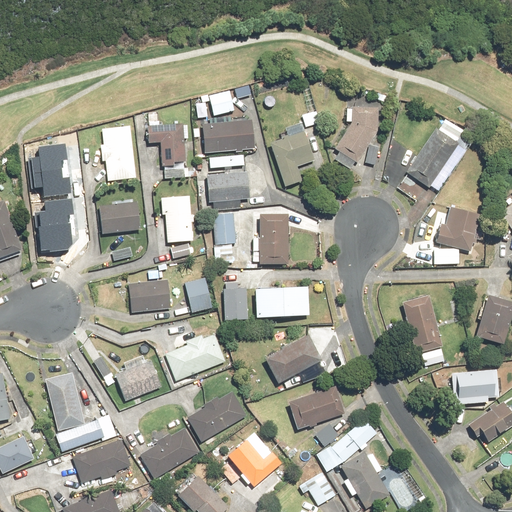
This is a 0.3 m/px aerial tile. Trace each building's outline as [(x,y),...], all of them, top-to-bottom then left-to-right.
[(229,88),(206,95),(212,117),(235,110),(229,88)] [(357,163),(379,131),(380,107),(353,107),(353,124),(336,149),(357,163)] [(252,120),(203,124),(205,153),(255,149),(252,120)] [(189,123),(148,125),(149,143),(162,142),(164,179),(195,177),(194,167),(188,168),(186,140),(190,140),(189,123)] [(137,178),(132,126),(103,129),(105,144),(101,144),(103,162),(107,161),(109,181),(137,178)] [(460,145),(437,129),(407,173),(430,188),(460,145)] [(306,131),(272,143),(287,186),(304,180),(299,166),(317,160),(306,131)] [(39,158),(31,159),(32,174),(62,171),(61,164),(70,163),(68,146),(38,149),(39,158)] [(243,155),(207,157),(207,169),(244,167),(243,155)] [(32,174),(34,189),(42,188),(43,197),(73,194),(71,177),(62,178),(62,171),(32,174)] [(248,172),(208,176),(210,203),(250,199),(248,172)] [(38,189),(30,190),(31,204),(39,203),(38,189)] [(191,196),(162,198),(164,215),(166,215),(168,243),(194,241),(191,196)] [(36,210),(40,252),(69,249),(73,244),(70,218),(75,217),(73,198),(44,201),(44,209),(36,210)] [(0,258),(24,250),(6,200),(0,201),(0,258)] [(138,201),(100,206),(104,234),(142,230),(138,201)] [(511,204),(501,213),(511,228),(511,204)] [(472,251),(480,215),(451,208),(447,225),(442,223),(437,243),(472,251)] [(233,213),(211,214),(213,247),(231,246),(235,246),(233,213)] [(289,264),(289,214),(260,214),(260,264),(289,264)] [(130,246),(109,252),(112,262),(133,256),(130,246)] [(231,246),(213,247),(214,265),(232,264),(231,246)] [(459,250),(431,249),(431,264),(458,265),(459,250)] [(203,277),(182,283),(190,314),(212,308),(203,277)] [(170,280),(128,284),(131,313),(173,309),(170,280)] [(223,286),(224,319),(246,319),(244,285),(223,286)] [(257,287),(258,317),(311,315),(310,285),(257,287)] [(444,346),(430,294),(403,301),(416,353),(444,346)] [(511,323),(511,301),(490,295),(477,337),(505,345),(511,323)] [(324,360),(310,334),(266,358),(280,384),(324,360)] [(166,355),(176,382),(226,362),(216,335),(204,340),(202,335),(187,341),(188,346),(166,355)] [(440,347),(418,354),(423,368),(444,362),(440,347)] [(153,360),(115,375),(125,402),(163,387),(153,360)] [(498,370),(453,374),(456,405),(490,402),(489,397),(500,396),(498,370)] [(5,373),(0,374),(0,420),(12,419),(5,373)] [(110,414),(86,423),(74,373),(47,379),(59,431),(56,432),(59,443),(64,455),(118,436),(110,414)] [(337,386),(289,402),(298,430),(346,414),(337,386)] [(188,417),(202,441),(247,416),(234,392),(219,400),(218,397),(205,404),(206,407),(188,417)] [(489,442),(511,427),(511,407),(506,399),(497,405),(496,403),(489,407),(491,409),(469,424),(477,437),(483,433),(489,442)] [(363,419),(345,434),(339,438),(323,448),(314,455),(326,473),(338,466),(358,453),(376,434),(363,419)] [(314,434),(323,448),(339,438),(330,423),(314,434)] [(141,454),(156,480),(201,454),(186,428),(172,436),(170,433),(157,441),(159,444),(141,454)] [(25,436),(0,447),(0,465),(4,474),(36,459),(33,452),(38,450),(33,440),(28,443),(25,436)] [(122,439),(73,457),(82,483),(102,476),(103,479),(118,474),(117,471),(132,465),(122,439)] [(248,439),(229,455),(255,487),(284,463),(274,452),(264,460),(248,439)] [(367,452),(342,466),(367,510),(392,496),(367,452)] [(321,472),(296,486),(301,494),(307,490),(316,506),(335,495),(321,472)] [(224,511),(230,507),(199,475),(178,496),(194,511),(196,511),(198,510),(200,511),(224,511)] [(82,501),(63,508),(64,511),(121,511),(113,490),(97,495),(96,492),(81,498),(82,501)]
